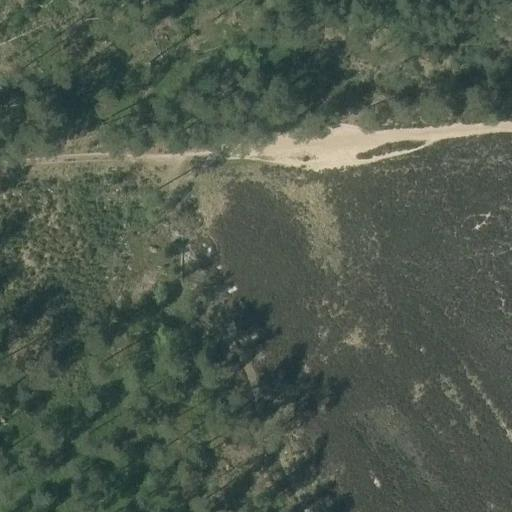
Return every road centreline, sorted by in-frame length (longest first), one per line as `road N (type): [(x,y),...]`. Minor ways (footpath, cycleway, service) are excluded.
road 1 (track): [(511,130),(203,154),(0,157)]
road 2 (unknown): [(298,511),(166,197),(177,154)]
